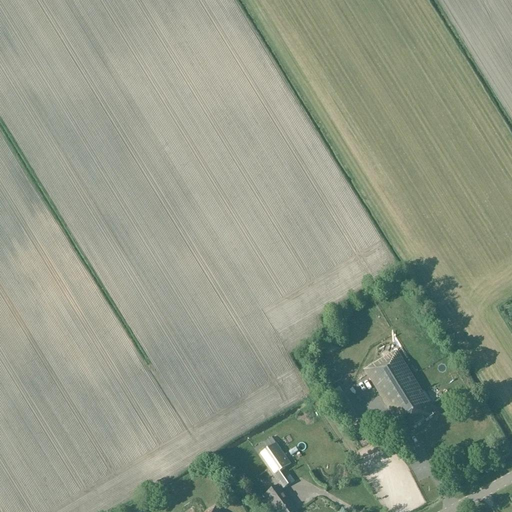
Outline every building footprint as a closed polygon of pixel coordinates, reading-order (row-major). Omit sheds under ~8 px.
[(382,354),(385,359),(365,372),(397,423),(404,435),(435,416),(428,404),(429,404),(397,352),(396,352),(393,347),(382,354)] [(360,441),(369,435),(353,409),(344,415),(360,441)] [(416,432),(420,440),(428,436),(424,428),(416,432)] [(273,477),(279,474),(290,465),(276,445),(259,457),(273,477)] [(290,456),(298,454),(295,447),(288,449),(290,456)] [(279,486),(271,492),(264,497),(269,504),(271,502),(278,511),(295,511),(296,511),(281,491),(289,486),(282,476),(281,477),(279,474),(273,477),(275,480),(279,486)]
